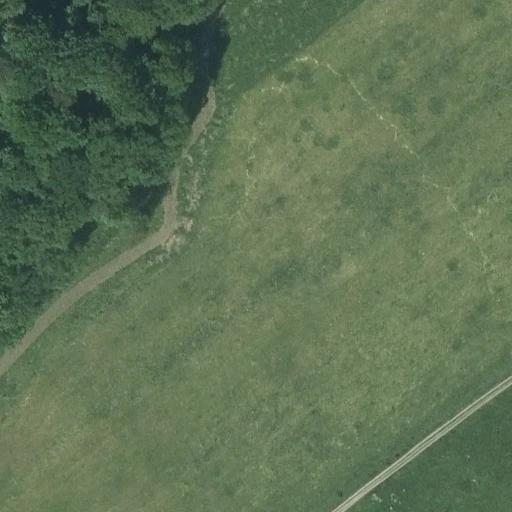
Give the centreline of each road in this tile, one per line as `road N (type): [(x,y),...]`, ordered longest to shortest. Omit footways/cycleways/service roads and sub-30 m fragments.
road 1 (track): [(138,0),(74,195),(47,246),(0,303)]
road 2 (track): [(511,382),(337,511)]
